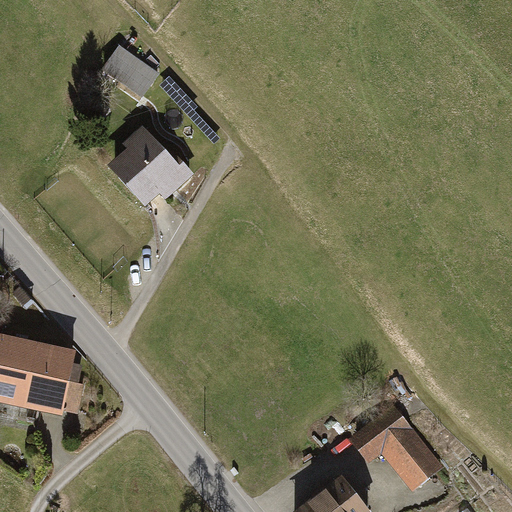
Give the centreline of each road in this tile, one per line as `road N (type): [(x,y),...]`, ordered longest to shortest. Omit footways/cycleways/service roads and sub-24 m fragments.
road 1 (tertiary): [(0,234),(147,402)]
road 2 (residential): [(147,402),(35,511)]
road 3 (tertiary): [(147,402),(237,511)]
